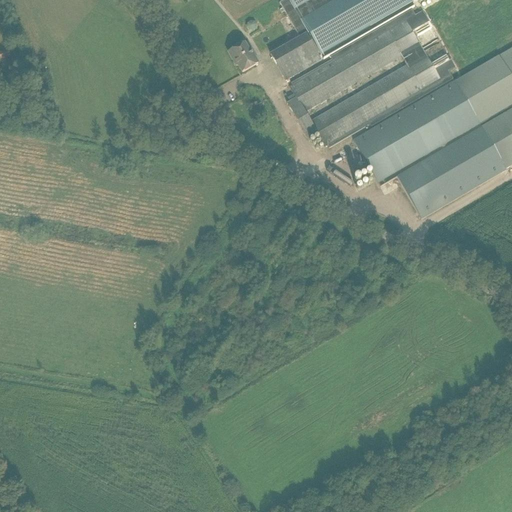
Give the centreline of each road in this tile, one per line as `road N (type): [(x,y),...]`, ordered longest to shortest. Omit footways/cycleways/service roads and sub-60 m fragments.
road 1 (unclassified): [(132,0),(235,144),(300,192)]
road 2 (unclassified): [(511,303),(300,192)]
